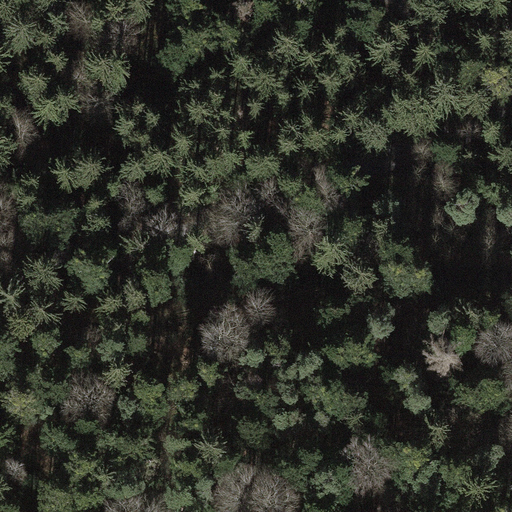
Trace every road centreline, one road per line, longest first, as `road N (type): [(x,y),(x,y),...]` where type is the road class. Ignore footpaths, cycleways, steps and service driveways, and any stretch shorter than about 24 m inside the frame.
road 1 (unclassified): [(0,248),(117,253),(213,227),(511,105)]
road 2 (track): [(379,511),(511,424)]
